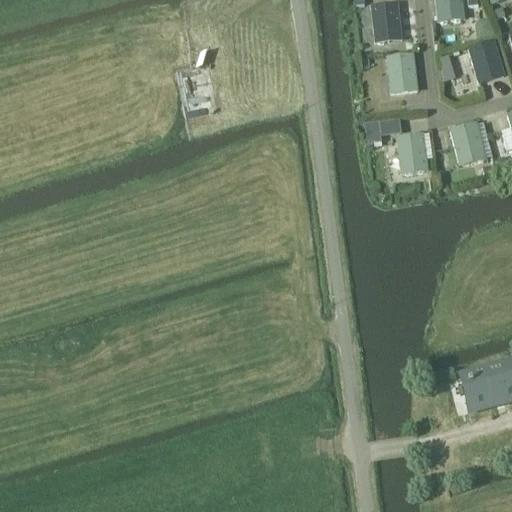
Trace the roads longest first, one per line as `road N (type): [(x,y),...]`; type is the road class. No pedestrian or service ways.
road 1 (unclassified): [(367,511),(297,0)]
road 2 (unclassified): [(511,104),(458,118),(436,112),(420,0)]
